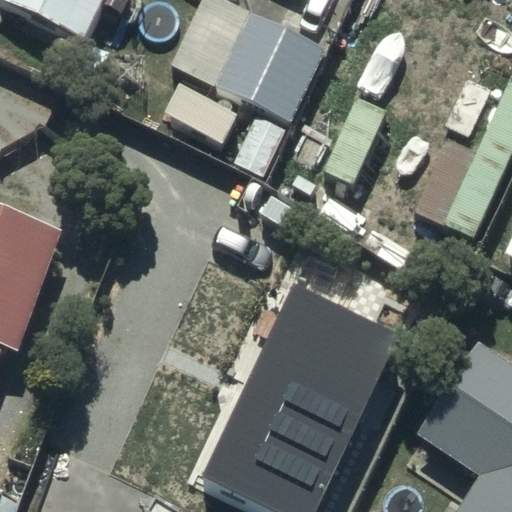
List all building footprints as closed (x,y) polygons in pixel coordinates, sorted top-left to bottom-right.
[(117,0),(0,0),(0,14),(91,57),(117,0)] [(497,0),(459,0),(458,3),(489,18),(497,0)] [(322,63),(208,5),(170,77),(285,136),(322,63)] [(511,169),(511,93),(508,91),(475,165),(449,153),(416,226),(475,252),(511,169)] [(386,127),(359,116),(327,190),(354,201),(386,127)] [(66,248),(0,223),(0,370),(3,363),(19,370),(66,248)] [(511,233),(502,256),(511,260),(511,233)] [(332,511),(404,353),(294,304),(205,502),(227,511),(332,511)] [(511,511),(511,383),(475,359),(413,452),(478,496),(467,511),(511,511)]
